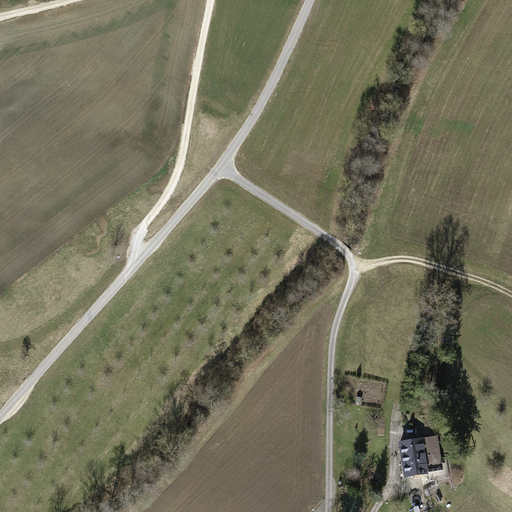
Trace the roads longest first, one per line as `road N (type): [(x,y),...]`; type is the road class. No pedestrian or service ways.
road 1 (unclassified): [(310,0),(269,89),(220,166),(0,416)]
road 2 (track): [(328,511),(332,348),(350,256),(220,166)]
road 3 (track): [(353,266),(400,258),(511,295)]
